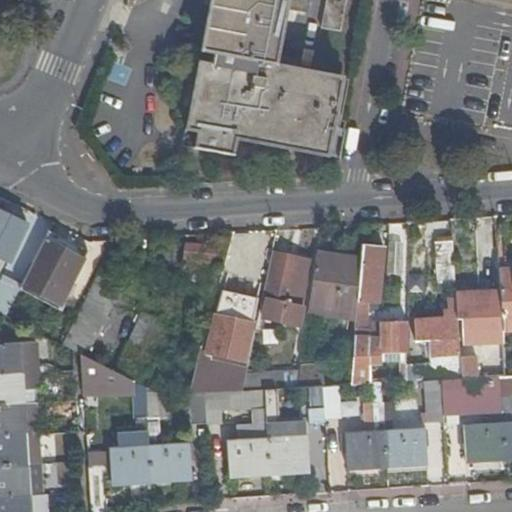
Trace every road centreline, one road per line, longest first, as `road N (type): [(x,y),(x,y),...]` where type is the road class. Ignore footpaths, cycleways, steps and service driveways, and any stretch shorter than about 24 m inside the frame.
road 1 (residential): [(511,191),(126,213),(35,182),(0,147)]
road 2 (tertiary): [(86,0),(43,107),(0,135)]
road 3 (unknown): [(511,147),(369,113)]
